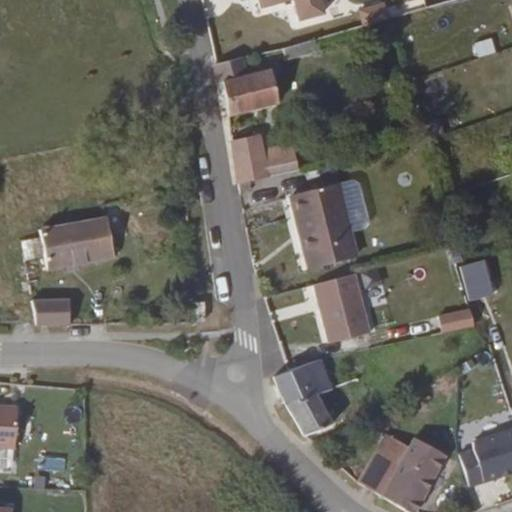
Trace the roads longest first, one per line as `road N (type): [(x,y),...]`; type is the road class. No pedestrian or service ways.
road 1 (residential): [(237,399),(246,340),(242,276),(186,0)]
road 2 (residential): [(237,399),(137,368),(0,355)]
road 3 (residential): [(347,511),(237,399)]
